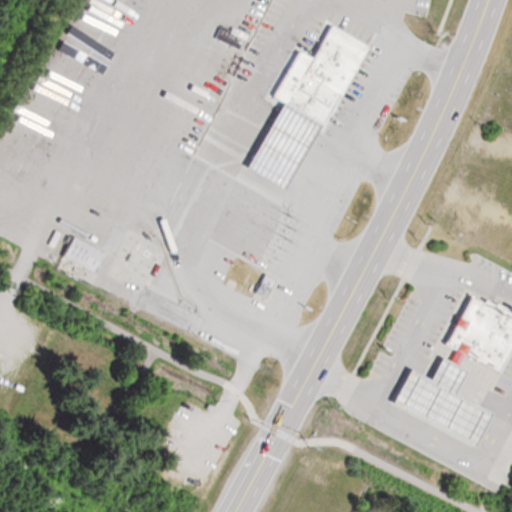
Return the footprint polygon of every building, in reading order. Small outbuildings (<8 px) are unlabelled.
[(268,96),(315,18),(362,46),(316,123),(307,118),(268,96)] [(307,118),(266,180),(228,159),(268,96),(307,118)] [(94,249),(62,236),(53,257),(85,270),(94,249)] [(442,343),(493,370),(511,334),(511,317),(480,300),(478,304),(466,297),(442,343)] [(439,359),(462,372),(450,394),(486,414),(468,447),(390,403),(408,371),(426,382),(439,359)]
